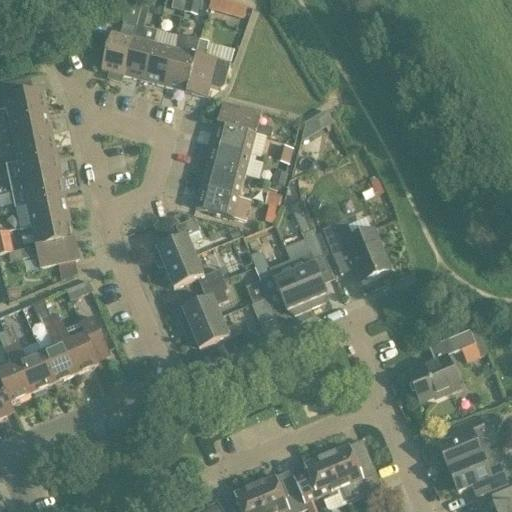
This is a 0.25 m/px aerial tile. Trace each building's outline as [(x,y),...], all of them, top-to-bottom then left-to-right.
[(124,17),(138,21),(142,8),(143,0),(133,0),(128,3),(124,17)] [(188,0),(175,0),(172,12),(185,15),(188,0)] [(197,19),(201,0),(188,0),(185,15),(185,16),(197,19)] [(246,10),(212,1),(209,11),(243,20),(246,10)] [(136,30),(133,42),(123,80),(144,86),(154,47),(157,33),(144,30),(149,10),(142,8),(138,21),(136,30)] [(121,86),(122,80),(123,80),(133,42),(136,30),(123,26),(119,38),(112,36),(102,75),(109,77),(107,83),(121,86)] [(0,47),(9,42),(4,32),(0,34),(0,47)] [(209,45),(211,39),(201,36),(196,58),(186,97),(207,102),(210,90),(220,93),(224,90),(230,66),(205,60),(209,45)] [(144,86),(165,91),(175,52),(154,47),(144,86)] [(175,52),(165,91),(186,97),(196,58),(175,52)] [(0,113),(6,112),(8,123),(48,115),(43,94),(33,96),(4,102),(2,94),(0,94),(0,113)] [(222,106),(217,128),(256,138),(270,142),(273,133),(259,129),(262,117),(222,106)] [(48,115),(8,123),(13,145),(52,136),(48,115)] [(256,138),(217,128),(211,149),(250,159),(256,138)] [(52,136),(13,145),(17,166),(57,158),(52,136)] [(276,164),(290,167),(294,151),(280,148),(276,164)] [(211,149),(206,169),(245,180),(250,159),(211,149)] [(10,190),(22,187),(61,179),(57,158),(17,166),(5,168),(10,190)] [(348,161),(332,172),(344,189),(360,178),(348,161)] [(206,169),(200,190),(239,201),(240,200),(245,180),(206,169)] [(61,179),(22,187),(10,190),(14,211),(26,208),(66,200),(61,179)] [(239,201),(200,190),(195,212),(234,222),(234,221),(245,224),(251,203),(240,200),(239,201)] [(265,206),(279,210),(282,199),(268,195),(265,206)] [(66,200),(26,208),(31,229),(70,221),(66,200)] [(328,298),(313,263),(324,259),(301,204),(290,209),(309,256),(289,264),(294,276),(307,307),(328,298)] [(70,221),(31,229),(35,251),(75,242),(70,221)] [(330,252),(344,246),(361,284),(390,272),(374,233),(353,242),(345,224),(322,233),(330,252)] [(0,234),(0,256),(14,254),(9,233),(0,234)] [(156,252),(157,254),(156,254),(154,259),(158,268),(163,271),(164,270),(165,272),(195,259),(187,239),(156,252)] [(75,242),(35,251),(21,254),(22,263),(37,260),(40,272),(79,264),(75,242)] [(307,307),(294,276),(289,264),(270,273),(262,254),(251,259),(262,284),(272,280),(287,315),(307,307)] [(220,273),(204,280),(195,259),(165,272),(173,293),(198,283),(202,293),(224,283),(220,273)] [(75,314),(97,305),(89,283),(67,292),(75,314)] [(182,313),(183,315),(181,316),(179,321),(185,336),(221,321),(215,308),(229,303),(225,294),(228,293),(224,283),(202,293),(206,303),(182,313)] [(260,328),(274,322),(266,302),(251,308),(260,328)] [(47,334),(55,331),(50,318),(47,312),(36,317),(44,336),(47,334)] [(79,327),(84,338),(85,338),(97,365),(110,359),(94,321),(79,327)] [(221,321),(185,336),(191,350),(196,352),(198,352),(199,354),(242,336),(238,326),(225,332),(221,321)] [(11,327),(3,330),(4,333),(11,349),(32,398),(38,395),(49,390),(54,388),(41,357),(26,363),(22,352),(19,346),(11,327)] [(79,327),(66,333),(63,327),(55,331),(76,379),(98,369),(97,365),(85,338),(84,338),(79,327)] [(55,351),(41,357),(54,388),(76,379),(55,331),(47,334),(55,351)] [(4,333),(0,334),(0,344),(3,353),(11,349),(4,333)] [(460,398),(444,360),(475,347),(470,333),(429,351),(434,363),(433,363),(435,366),(408,377),(422,410),(435,404),(440,406),(460,398)] [(11,370),(0,374),(0,383),(10,407),(11,407),(32,398),(11,349),(3,353),(11,370)] [(0,421),(15,416),(11,407),(10,407),(0,383),(0,421)] [(448,473),(481,459),(472,436),(483,432),(478,421),(454,431),(458,442),(439,450),(448,473)] [(345,451),(324,459),(338,493),(345,490),(346,494),(360,488),(358,485),(359,484),(365,499),(379,494),(366,463),(353,469),(345,451)] [(481,459),(448,473),(458,495),(477,487),(481,498),(506,487),(502,476),(500,477),(491,455),(481,459)] [(337,494),(338,493),(324,459),(303,468),(309,483),(297,488),(305,507),(323,499),(324,503),(338,497),(337,494)] [(275,480),(254,489),(264,511),(306,511),(305,507),(297,488),(281,494),(275,480)] [(264,511),(254,489),(233,498),(239,511),(264,511)] [(511,511),(511,506),(510,503),(488,511),(511,511)]
